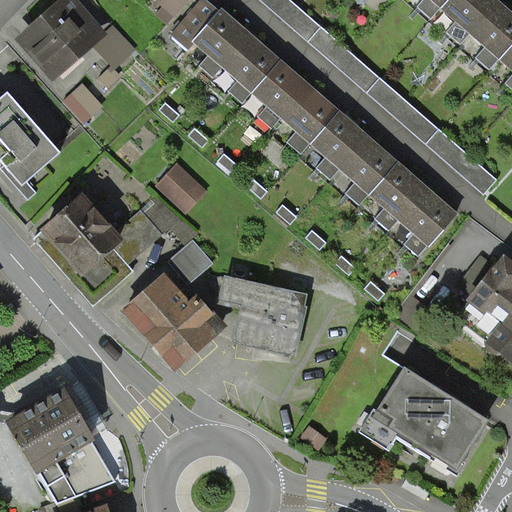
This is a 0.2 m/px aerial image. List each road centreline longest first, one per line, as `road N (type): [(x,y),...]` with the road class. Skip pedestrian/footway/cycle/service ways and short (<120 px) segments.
road 1 (residential): [(511,237),(237,0)]
road 2 (tertiary): [(0,241),(185,448)]
road 3 (primary): [(266,500),(261,468),(237,445),(205,440),(185,448)]
